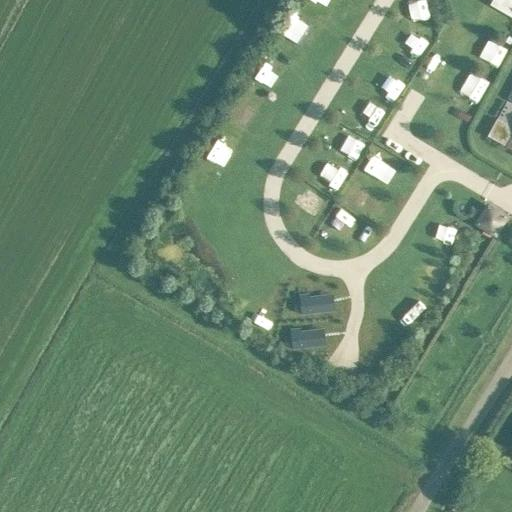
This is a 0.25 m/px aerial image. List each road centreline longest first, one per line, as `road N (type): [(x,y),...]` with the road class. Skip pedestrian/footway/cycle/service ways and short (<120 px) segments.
road 1 (unknown): [(511,202),(448,172),(426,184),(379,250),(313,258),(289,237),(276,209),(279,180),(385,0)]
road 2 (unclassified): [(416,511),(511,359)]
